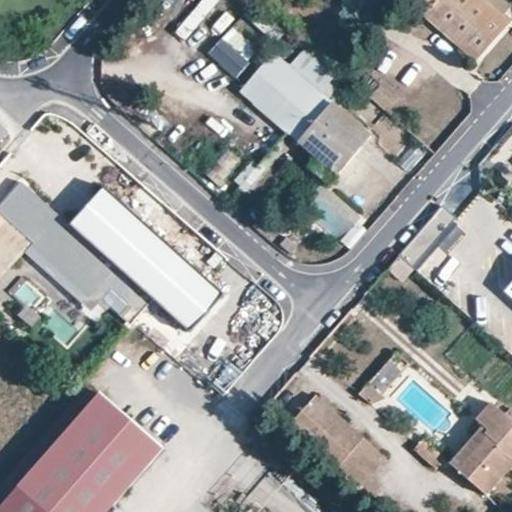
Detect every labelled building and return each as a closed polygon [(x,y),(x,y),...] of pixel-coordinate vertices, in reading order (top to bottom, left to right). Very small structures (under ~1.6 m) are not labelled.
[(509,22),(482,0),(422,0),(414,10),(474,64),(509,22)] [(207,57),(238,77),(259,47),(228,27),(207,57)] [(350,57),(332,41),(324,52),(339,66),(350,57)] [(380,113),(305,45),(289,65),(273,52),(239,92),(337,177),(371,135),(365,129),(380,113)] [(0,144),(11,133),(0,122),(0,144)] [(242,160),(228,148),(205,174),(218,186),(242,160)] [(71,225),(23,181),(0,206),(0,276),(24,250),(92,311),(111,290),(129,306),(121,316),(131,325),(155,299),(71,225)] [(104,189),(71,225),(155,299),(189,330),(222,294),(104,189)] [(275,247),(290,259),(300,249),(288,236),(275,247)] [(511,280),(502,292),(511,301),(511,280)] [(357,391),(370,406),(410,369),(397,354),(357,391)] [(114,511),(167,452),(105,397),(2,511),(114,511)] [(363,439),(316,397),(286,431),(333,474),(363,439)] [(511,462),(511,423),(489,403),(473,421),(479,426),(448,462),(484,494),(511,462)] [(385,459),(363,439),(333,474),(354,494),(385,459)] [(442,462),(420,440),(410,452),(432,472),(442,462)]
